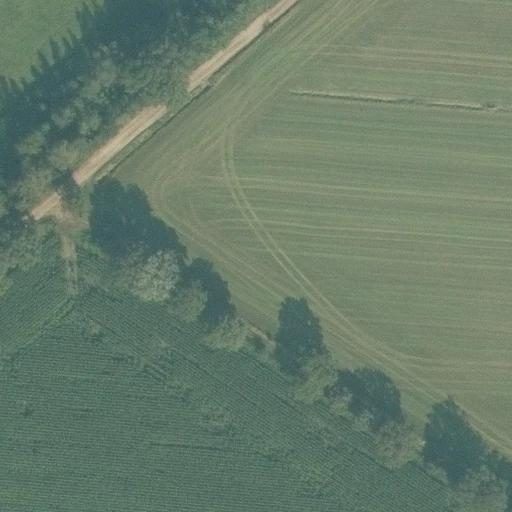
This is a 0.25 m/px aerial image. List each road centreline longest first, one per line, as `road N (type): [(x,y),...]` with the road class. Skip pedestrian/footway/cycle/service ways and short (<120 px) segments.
road 1 (track): [(44,197),(511,503)]
road 2 (track): [(282,0),(44,197)]
